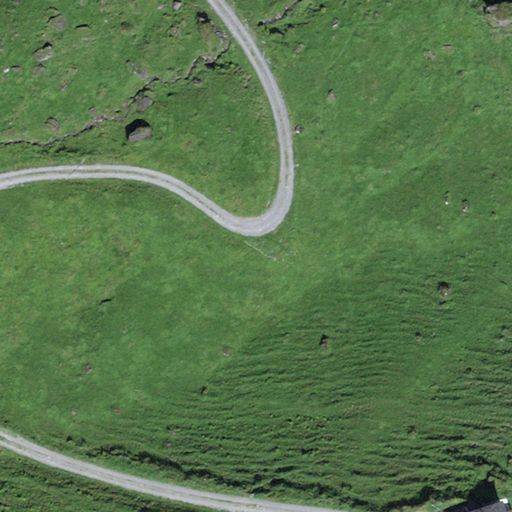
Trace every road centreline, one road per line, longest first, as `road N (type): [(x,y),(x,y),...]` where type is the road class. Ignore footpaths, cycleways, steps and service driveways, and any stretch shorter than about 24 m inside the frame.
road 1 (track): [(250,48),(283,121),(287,172),(274,220),(239,226),(176,185),(135,172),(0,184)]
road 2 (track): [(0,436),(113,479),(297,511)]
